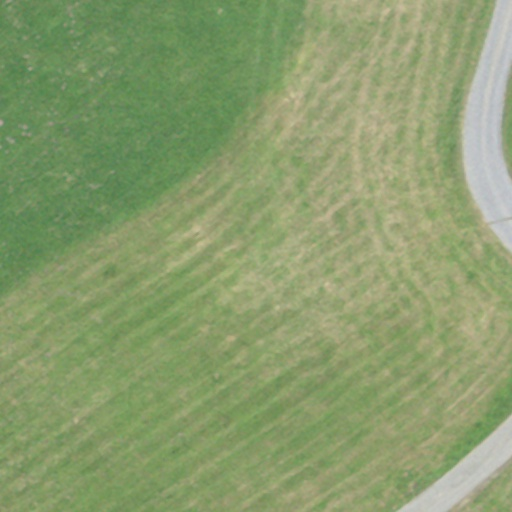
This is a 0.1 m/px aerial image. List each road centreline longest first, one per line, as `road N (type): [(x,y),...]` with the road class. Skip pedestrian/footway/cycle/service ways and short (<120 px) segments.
road 1 (track): [(511,235),(500,225),(476,155),(484,79),(508,0)]
road 2 (unclassified): [(420,511),(511,422)]
